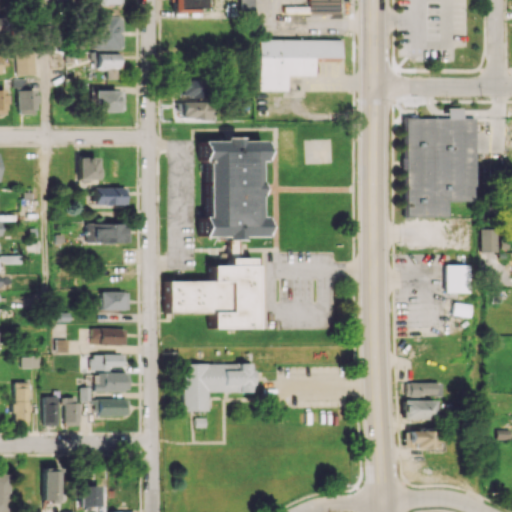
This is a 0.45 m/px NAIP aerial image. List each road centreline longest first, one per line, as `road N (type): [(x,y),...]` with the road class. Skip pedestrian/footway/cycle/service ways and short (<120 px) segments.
road 1 (secondary): [(374,0),(371,272),(382,511)]
road 2 (residential): [(150,0),(153,511)]
road 3 (residential): [(153,444),(0,444)]
road 4 (residential): [(150,136),(0,136)]
road 5 (residential): [(511,87),(373,87)]
